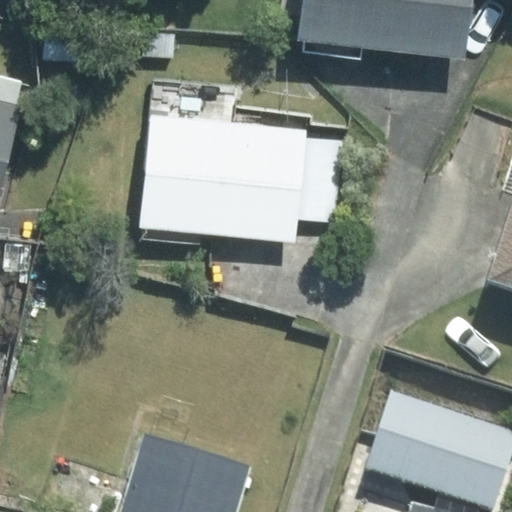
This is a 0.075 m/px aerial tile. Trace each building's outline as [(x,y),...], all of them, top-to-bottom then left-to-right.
[(295,55),(352,61),(353,47),(459,59),(465,0),(286,0),(282,40),(296,41),(295,55)] [(0,151),(9,117),(0,114),(0,151)] [(289,240),(290,222),(338,226),(344,141),(295,138),(296,128),(141,118),(133,230),(289,240)] [(511,197),(475,300),(511,313),(511,197)] [(492,511),(511,455),(511,435),(388,393),(359,478),(458,511),(492,511)] [(240,511),(250,484),(137,445),(113,511),(240,511)]
